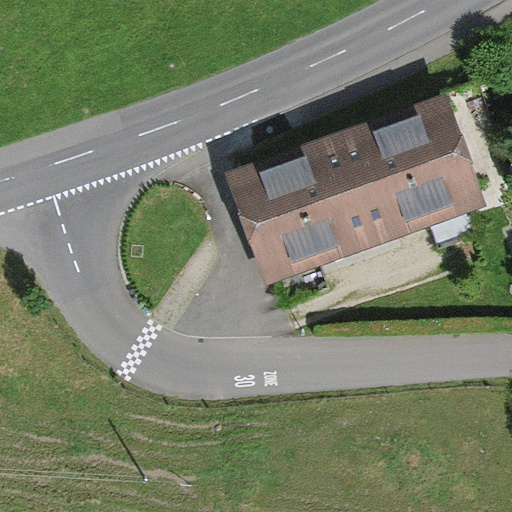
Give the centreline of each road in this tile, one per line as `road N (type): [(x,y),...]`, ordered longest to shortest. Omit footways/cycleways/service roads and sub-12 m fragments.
road 1 (residential): [(511,352),(226,366),(172,364),(136,350),(95,311),(73,270),(41,167)]
road 2 (tertiary): [(41,167),(222,104),(450,0)]
